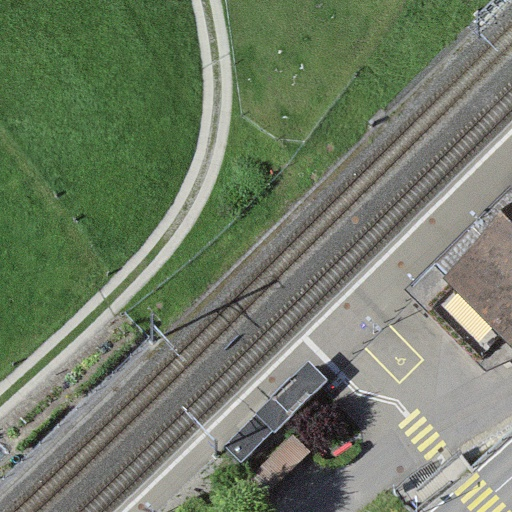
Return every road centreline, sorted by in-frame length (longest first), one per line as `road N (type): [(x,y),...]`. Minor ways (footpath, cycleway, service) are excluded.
road 1 (unclassified): [(0,404),(165,244),(200,184),(215,131),(218,70),(206,0)]
road 2 (residential): [(327,511),(423,433),(511,391)]
